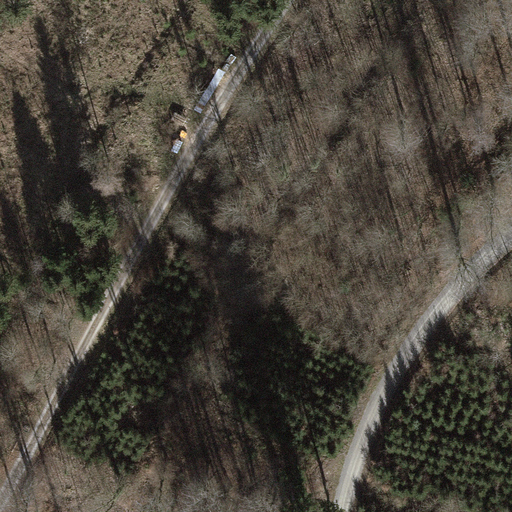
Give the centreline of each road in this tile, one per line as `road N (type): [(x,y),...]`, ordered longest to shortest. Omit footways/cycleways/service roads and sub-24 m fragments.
road 1 (track): [(0,472),(233,76),(287,0)]
road 2 (track): [(343,511),(350,470),(411,344),(489,253),(511,238)]
